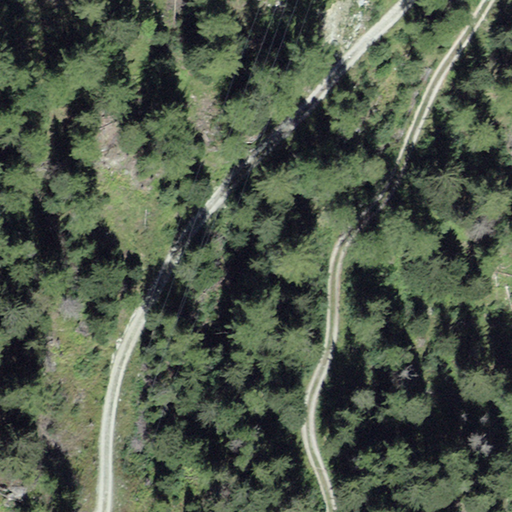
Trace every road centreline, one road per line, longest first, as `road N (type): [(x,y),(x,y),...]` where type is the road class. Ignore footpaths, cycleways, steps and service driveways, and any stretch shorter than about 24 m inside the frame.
road 1 (track): [(100,511),(125,351),(201,206),(292,123),(404,0)]
road 2 (track): [(486,0),(425,98),(385,193),(336,254),(328,349),(308,405),(307,439),(329,511)]
